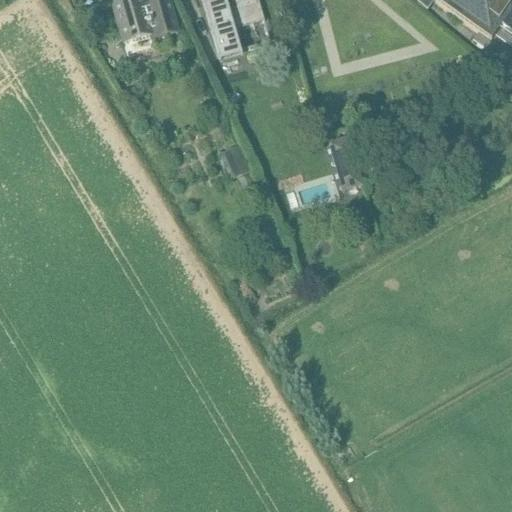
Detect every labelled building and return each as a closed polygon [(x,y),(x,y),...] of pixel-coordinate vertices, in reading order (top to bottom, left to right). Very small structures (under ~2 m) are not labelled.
[(177,36),(168,3),(168,2),(145,9),(142,0),(138,0),(113,7),(128,59),(169,47),(167,39),(177,36)] [(258,4),(256,0),(201,0),(218,59),(239,53),(227,13),(258,4)] [(511,0),(422,0),(420,4),(428,12),(434,4),(478,36),(472,43),(484,52),(481,57),(511,78),(511,0)] [(234,32),(237,44),(257,40),(255,28),(234,32)] [(354,179),(343,140),(327,145),(338,184),(354,179)] [(219,157),(231,183),(250,174),(238,148),(219,157)]
